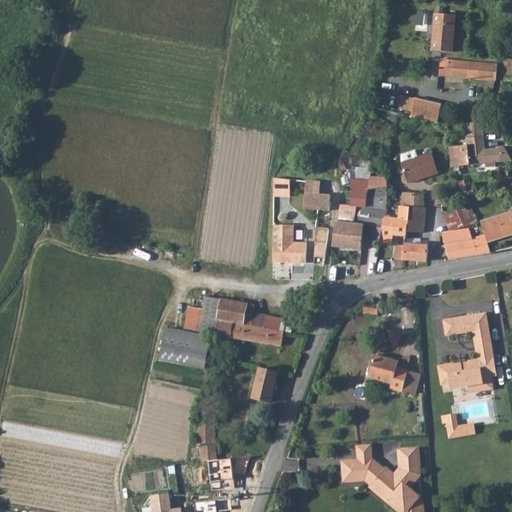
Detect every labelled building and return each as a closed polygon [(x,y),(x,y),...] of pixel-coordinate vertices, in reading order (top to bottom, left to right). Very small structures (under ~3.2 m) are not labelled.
[(437,12),(433,49),(453,51),(457,14),(437,12)] [(495,80),(497,80),(498,64),(441,58),(440,75),(488,79),(487,91),(494,92),(495,80)] [(436,103),(415,97),(411,113),(438,120),(442,104),(436,103)] [(466,123),(467,136),(484,135),(483,122),(466,123)] [(455,146),(451,146),(452,167),(511,160),(511,158),(510,154),(505,146),(486,149),(484,135),(467,136),(467,145),(455,146)] [(400,163),(407,183),(438,172),(431,152),(400,163)] [(370,178),(369,182),(369,191),(388,188),(389,180),(370,178)] [(274,199),(290,199),(290,180),(274,180),(274,199)] [(369,182),(351,180),(353,189),(352,204),(358,204),(368,202),(369,191),(369,182)] [(308,183),(305,209),(319,210),(330,211),(332,197),(322,196),(324,184),(308,183)] [(357,215),(356,224),(366,225),(377,227),(377,231),(375,231),(372,241),(380,243),(386,217),(388,210),(386,210),(388,200),(388,188),(369,191),(368,202),(358,204),(357,215)] [(89,203),(80,227),(94,232),(102,208),(89,203)] [(342,205),(341,212),(357,215),(358,204),(352,204),(342,205)] [(470,204),(443,212),(452,229),(479,223),(470,204)] [(386,217),(380,243),(393,243),(394,235),(406,237),(407,231),(410,216),(412,207),(406,206),(403,206),(403,219),(386,217)] [(412,207),(410,216),(424,214),(424,208),(412,207)] [(341,212),(339,221),(356,224),(357,215),(341,212)] [(511,212),(483,222),(489,242),(511,234),(511,212)] [(410,216),(407,231),(423,231),(427,214),(424,214),(410,216)] [(338,221),(334,247),(363,250),(366,225),(356,224),(339,221),(338,221)] [(482,226),(444,232),(446,245),(449,256),(450,259),(491,252),(490,244),(489,242),(482,226)] [(318,229),(317,245),(316,255),(327,257),(329,246),(330,230),(318,229)] [(275,231),(274,269),(307,269),(307,249),(295,249),(295,231),(275,231)] [(404,259),(404,260),(428,261),(429,245),(405,244),(405,248),(404,259)] [(449,256),(446,245),(441,246),(442,257),(449,256)] [(205,299),(200,332),(281,346),(284,331),(270,329),(270,328),(252,324),(254,313),(255,307),(205,299)] [(489,336),(485,312),(443,320),(445,334),(472,330),(474,339),(489,336)] [(270,328),(270,329),(284,331),(286,318),(254,313),(252,324),(270,328)] [(160,359),(204,367),(209,342),(183,339),(165,335),(160,359)] [(490,347),(476,350),(477,359),(468,361),(468,362),(467,362),(467,364),(461,365),(460,363),(459,363),(459,362),(437,365),(440,384),(450,382),(451,387),(468,385),(469,391),(491,388),(489,375),(489,372),(494,371),(490,347)] [(397,361),(375,356),(370,378),(393,383),(392,387),(402,390),(406,368),(397,366),(397,361)] [(279,372),(261,367),(253,396),(271,401),(279,372)] [(454,413),(444,415),(448,437),(473,432),(472,423),(456,425),(454,413)] [(201,448),(201,454),(202,461),(217,460),(213,419),(197,419),(198,430),(196,430),(198,448),(201,448)] [(370,443),(355,444),(356,460),(372,459),(370,443)] [(372,459),(356,460),(357,462),(343,463),(344,479),(365,478),(368,481),(367,483),(387,500),(389,497),(402,509),(400,511),(417,511),(420,510),(416,447),(398,448),(399,465),(392,473),(382,465),(381,467),(372,459)] [(1,449),(0,455),(0,469),(69,482),(70,479),(62,478),(64,469),(73,471),(75,462),(1,449)] [(181,511),(181,508),(172,510),(169,493),(151,496),(153,511),(181,511)]
